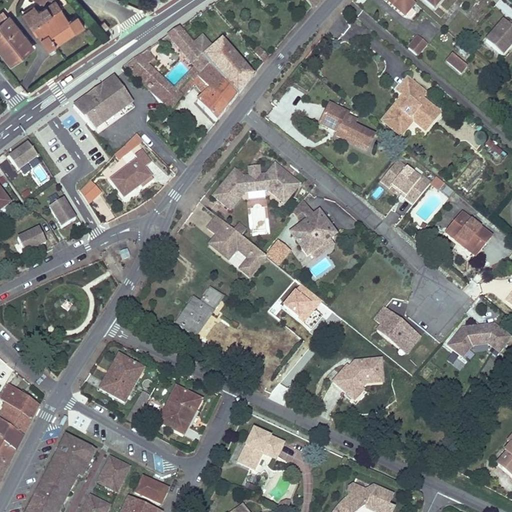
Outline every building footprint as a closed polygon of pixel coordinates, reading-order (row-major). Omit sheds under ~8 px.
[(33,6),(23,14),(48,49),(83,23),(77,14),(69,21),(54,0),(53,0),(38,12),(33,6)] [(415,4),(411,0),(386,0),(405,16),(406,14),(411,8),(415,4)] [(423,0),(434,8),(440,0),(423,0)] [(121,3),(119,9),(134,15),(137,9),(121,3)] [(3,11),(0,13),(0,51),(10,64),(14,61),(29,50),(33,46),(9,16),(8,18),(3,11)] [(104,21),(100,24),(105,30),(109,27),(104,21)] [(502,55),(511,43),(511,28),(504,21),(486,41),(502,55)] [(173,89),(148,65),(152,61),(145,52),(124,67),(153,93),(159,99),(165,105),(190,79),(194,75),(198,77),(200,75),(210,66),(203,57),(193,45),(181,32),(178,29),(167,36),(172,42),(195,69),(173,89)] [(195,44),(183,30),(181,32),(193,45),(195,44)] [(172,42),(167,36),(160,41),(165,48),(172,42)] [(253,76),(222,40),(212,49),(202,37),(195,44),(193,45),(203,57),(210,66),(237,97),(253,76)] [(417,56),(426,45),(418,38),(408,49),(417,56)] [(268,57),(261,49),(256,54),(263,63),(268,57)] [(154,59),(146,51),(145,52),(152,61),(154,59)] [(467,68),(453,55),(447,62),(461,74),(467,68)] [(216,123),(237,97),(210,66),(200,75),(198,77),(194,75),(190,79),(177,93),(165,105),(167,106),(168,107),(166,109),(168,111),(170,109),(172,111),(182,97),(182,96),(194,83),(204,96),(197,103),(216,123)] [(115,80),(76,109),(95,134),(133,106),(115,80)] [(436,111),(421,99),(426,94),(410,81),(400,93),(403,96),(409,101),(401,111),(395,105),(382,121),(397,134),(410,119),(413,121),(421,129),(436,111)] [(401,111),(409,101),(403,96),(395,105),(401,111)] [(373,137),(353,127),(355,122),(346,118),(348,114),(329,105),(320,124),(338,133),(336,137),(346,141),(347,138),(368,148),(373,137)] [(425,132),(439,114),(436,111),(421,129),(425,132)] [(400,136),(413,121),(410,119),(397,134),(400,136)] [(368,148),(347,138),(346,141),(366,151),(368,148)] [(7,159),(19,175),(39,160),(27,144),(7,159)] [(131,150),(127,145),(120,150),(124,155),(131,150)] [(134,186),(149,174),(144,168),(151,163),(142,151),(135,156),(137,159),(110,180),(124,199),(136,189),(134,186)] [(413,206),(430,184),(421,177),(420,180),(397,162),(380,182),(389,189),(392,186),(402,194),(405,197),(404,199),(413,206)] [(30,170),(40,185),(50,179),(40,164),(30,170)] [(299,185),(275,165),(266,175),(260,176),(259,171),(249,172),(250,177),(243,178),(235,171),(213,197),(230,211),(245,193),(267,191),(284,204),(299,185)] [(136,189),(152,177),(149,174),(134,186),(136,189)] [(449,199),(454,191),(435,179),(430,187),(449,199)] [(88,204),(101,193),(90,181),(80,192),(88,204)] [(379,200),(384,190),(377,186),(372,196),(379,200)] [(0,211),(9,205),(0,192),(0,211)] [(66,201),(49,208),(62,239),(79,232),(66,201)] [(304,217),(310,212),(302,202),(292,213),(298,221),(304,217)] [(310,212),(304,217),(308,222),(314,217),(310,212)] [(307,257),(313,253),(312,251),(325,242),(326,243),(329,241),(328,240),(334,236),(325,223),(326,222),(320,213),(314,217),(308,222),(291,234),(302,248),(301,249),(307,257)] [(491,238),(462,214),(446,234),(455,241),(457,238),(477,254),(491,238)] [(233,231),(217,217),(207,229),(216,236),(219,239),(212,248),(228,261),(237,250),(241,245),(252,255),(248,260),(239,270),(249,278),(266,258),(236,233),(233,231)] [(241,237),(246,231),(238,225),(233,231),(236,233),(241,237)] [(39,229),(17,239),(24,255),(46,245),(39,229)] [(212,248),(219,239),(216,236),(209,245),(212,248)] [(477,254),(457,238),(455,241),(475,257),(477,254)] [(317,258),(332,246),(329,241),(326,243),(325,242),(312,251),(313,253),(317,258)] [(252,255),(241,245),(237,250),(248,260),(252,255)] [(129,257),(127,251),(120,253),(122,260),(129,257)] [(200,325),(210,312),(211,313),(222,297),(209,289),(200,302),(199,303),(192,299),(183,312),(186,315),(179,325),(195,336),(202,327),(200,325)] [(422,338),(385,307),(374,320),(381,326),(411,351),(422,338)] [(179,325),(186,315),(183,312),(176,323),(179,325)] [(202,327),(211,313),(210,312),(200,325),(202,327)] [(406,356),(411,351),(381,326),(376,331),(406,356)] [(510,339),(494,326),(488,332),(481,327),(462,329),(448,346),(462,358),(472,346),(488,345),(498,353),(510,339)] [(124,403),(143,370),(119,356),(113,366),(117,368),(108,383),(104,381),(100,390),(124,403)] [(382,381),(381,361),(354,363),(354,366),(350,370),(349,369),(346,367),(333,383),(345,394),(353,394),(359,387),(362,383),(382,381)] [(108,383),(117,368),(113,366),(104,381),(108,383)] [(0,400),(5,404),(31,421),(38,407),(30,402),(33,398),(22,391),(20,394),(7,386),(0,397),(0,400)] [(353,401),(363,390),(359,387),(353,394),(345,394),(353,401)] [(183,436),(201,401),(175,388),(158,423),(183,436)] [(137,419),(150,397),(142,393),(130,415),(137,419)] [(7,412),(1,422),(23,437),(31,421),(5,404),(2,409),(7,412)] [(145,423),(150,414),(142,410),(137,419),(145,423)] [(137,419),(130,415),(127,420),(134,424),(137,419)] [(0,440),(15,451),(23,437),(1,422),(0,421),(0,440)] [(237,463),(251,469),(258,453),(262,454),(263,451),(277,458),(283,444),(253,429),(237,463)] [(52,479),(48,487),(63,495),(66,488),(70,490),(79,472),(80,473),(82,469),(85,470),(93,456),(89,455),(92,450),(66,437),(61,446),(70,451),(66,460),(57,455),(46,476),(52,479)] [(0,460),(8,466),(15,451),(0,441),(0,460)] [(511,444),(510,445),(504,451),(506,453),(497,464),(511,477),(511,476),(511,444)] [(70,451),(61,446),(57,455),(66,460),(70,451)] [(277,458),(263,451),(262,454),(275,461),(277,458)] [(258,453),(251,469),(254,471),(262,454),(258,453)] [(115,469),(119,463),(110,458),(106,464),(115,469)] [(116,494),(129,468),(119,463),(115,469),(106,464),(97,483),(116,494)] [(52,479),(46,476),(34,498),(40,501),(44,493),(59,501),(56,507),(60,510),(70,490),(66,488),(63,495),(48,487),(52,479)] [(168,490),(143,477),(135,493),(160,505),(168,490)] [(251,494),(254,487),(246,484),(243,491),(251,494)] [(350,503),(343,506),(337,508),(333,511),(357,511),(365,508),(373,511),(391,511),(393,509),(387,506),(392,497),(372,487),(369,494),(354,487),(350,490),(350,499),(350,503)] [(40,501),(34,498),(27,511),(58,511),(60,510),(56,507),(59,501),(44,493),(40,501)] [(97,505),(99,501),(90,497),(88,501),(97,505)] [(157,511),(128,497),(120,511),(157,511)] [(106,511),(110,507),(99,501),(97,505),(88,501),(81,511),(106,511)]
